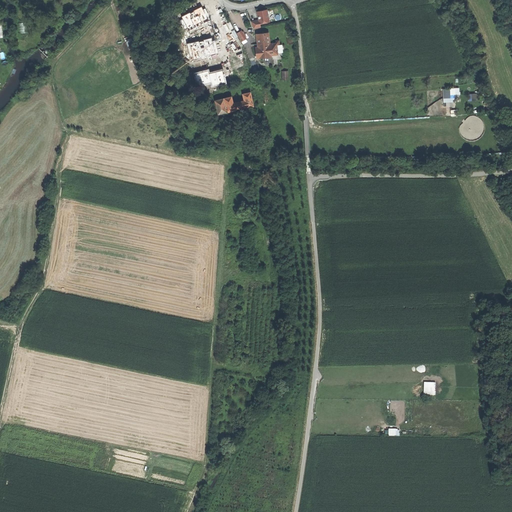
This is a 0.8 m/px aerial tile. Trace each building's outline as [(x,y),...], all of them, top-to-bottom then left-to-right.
[(212,21),(204,6),(180,19),(187,34),(212,21)] [(258,12),(259,21),(251,22),(254,30),(261,29),(260,25),(270,23),(268,10),(262,11),(258,12)] [(237,34),(243,42),(246,40),(241,32),(237,34)] [(269,32),(256,34),(257,47),(255,47),(255,50),(256,59),(272,57),(272,56),(278,55),(276,43),(270,43),(269,32)] [(214,37),(187,44),(191,61),(218,55),(214,37)] [(209,69),(192,73),(196,88),(211,84),(212,88),(227,85),(222,69),(209,72),(209,69)] [(459,88),(443,89),(444,103),(456,102),(456,96),(459,96),(459,88)] [(225,98),(228,112),(236,110),(246,107),(246,108),(254,106),(251,92),(243,94),(245,101),(239,102),(234,103),(232,97),(225,98)] [(219,115),(228,112),(225,98),(216,101),(219,115)] [(424,394),(435,394),(435,383),(424,383),(424,394)]
